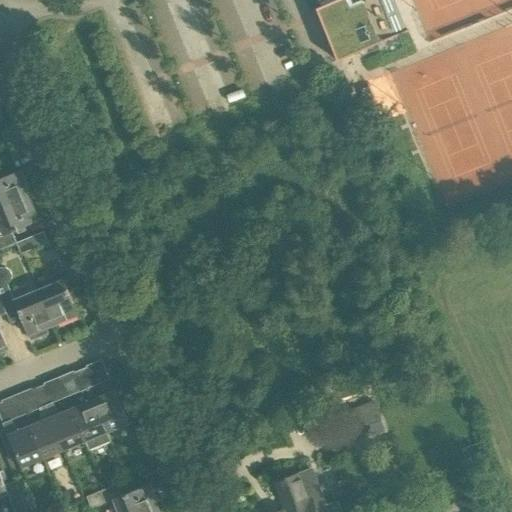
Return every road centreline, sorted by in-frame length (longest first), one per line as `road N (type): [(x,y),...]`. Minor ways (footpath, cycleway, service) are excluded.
road 1 (residential): [(124,339),(0,36)]
road 2 (residential): [(194,511),(124,339)]
road 3 (residential): [(0,389),(124,339)]
